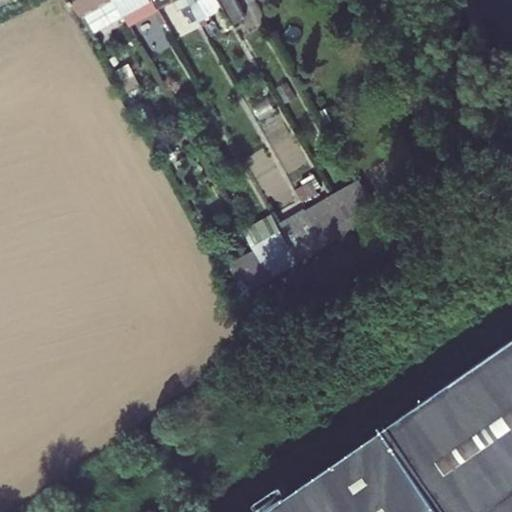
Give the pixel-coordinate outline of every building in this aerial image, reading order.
[(123,0),(78,0),(100,39),(134,21),(123,0)] [(123,0),(134,21),(160,7),(156,0),(123,0)] [(156,0),(160,7),(161,10),(178,1),(184,13),(196,7),(192,0),(156,0)] [(360,189),(334,204),(352,236),(378,222),(360,189)] [(308,218),(326,250),(352,236),(334,204),(308,218)] [(277,229),(296,266),(326,250),(308,218),(306,213),(277,229)] [(271,280),(296,266),(277,229),(272,220),(247,234),(254,247),(271,280)] [(271,280),(254,247),(230,260),(248,292),(271,280)] [(511,511),(511,350),(324,481),(278,511),(511,511)]
